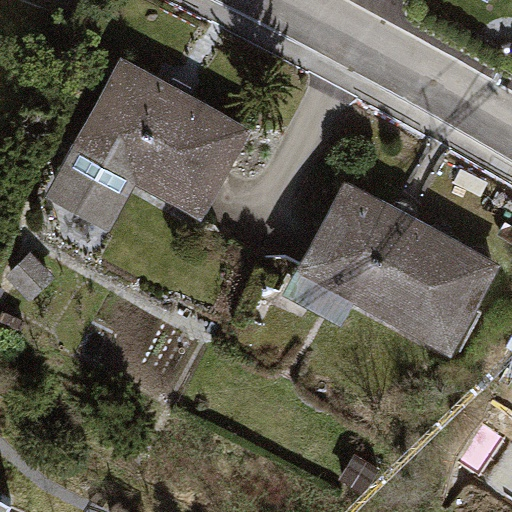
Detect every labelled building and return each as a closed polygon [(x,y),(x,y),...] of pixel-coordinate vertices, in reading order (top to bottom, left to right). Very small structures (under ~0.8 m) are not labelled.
[(199,209),(243,128),(123,64),(80,145),(84,147),(60,191),(106,215),(129,172),(199,209)] [(493,264),(348,185),(304,266),(352,292),(448,345),(493,264)] [(352,292),(304,266),(293,285),(341,311),(352,292)] [(366,450),(361,460),(377,469),(382,460),(366,450)] [(377,469),(361,460),(349,481),(365,490),(377,469)] [(0,510),(11,492),(0,485),(0,510)]
